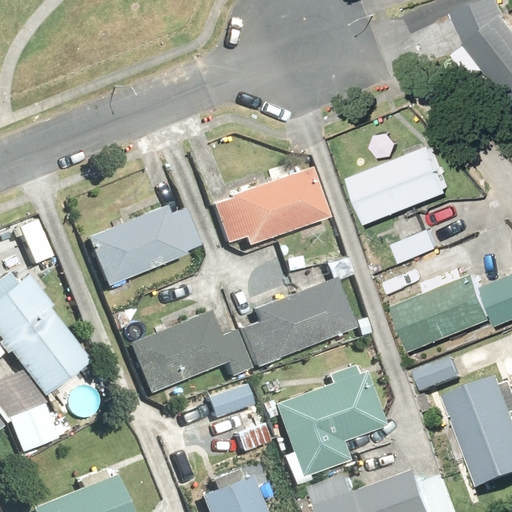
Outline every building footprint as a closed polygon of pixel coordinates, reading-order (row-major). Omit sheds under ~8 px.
[(483,0),(457,11),(469,41),(511,96),(511,16),(508,11),(503,0),(483,0)] [(353,175),(372,223),(452,192),(434,144),(353,175)] [(243,236),(246,244),(326,215),(309,166),(210,201),(224,243),(243,236)] [(165,205),(85,235),(104,286),(185,256),(183,249),(198,244),(184,208),(169,214),(165,205)] [(29,221),(0,232),(0,253),(36,239),(29,221)] [(431,230),(394,245),(402,266),(439,251),(431,230)] [(0,340),(41,394),(86,359),(46,307),(50,304),(26,273),(15,281),(6,269),(0,273),(0,340)] [(481,270),(397,303),(416,352),(498,320),(501,327),(511,322),(511,276),(487,286),(481,270)] [(354,326),(333,275),(252,307),(258,321),(238,328),(254,366),(354,326)] [(211,310),(127,342),(147,394),(223,364),(227,375),(249,366),(235,329),(220,335),(211,310)] [(451,355),(414,371),(424,395),(461,379),(451,355)] [(331,381),(272,402),(299,478),(349,461),(342,440),(385,425),(365,369),(356,372),(353,364),(328,373),(331,381)] [(44,413),(41,404),(13,369),(0,379),(0,412),(5,419),(19,454),(66,434),(59,417),(48,421),(44,413)] [(505,377),(448,398),(482,490),(511,478),(511,383),(508,385),(505,377)] [(243,381),(205,397),(214,420),(252,404),(243,381)] [(129,511),(114,473),(29,507),(31,511),(129,511)] [(267,511),(252,473),(198,494),(204,511),(267,511)] [(358,476),(320,489),(327,511),(440,511),(427,473),(365,495),(358,476)]
